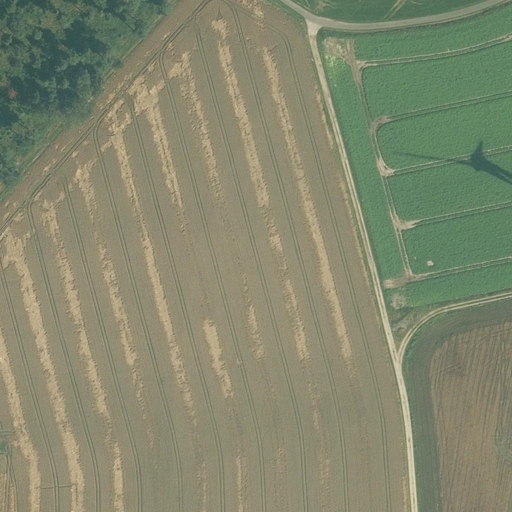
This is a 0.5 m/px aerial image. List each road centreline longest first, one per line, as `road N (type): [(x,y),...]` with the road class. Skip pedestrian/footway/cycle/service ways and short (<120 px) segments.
road 1 (track): [(400,374),(313,50),(313,19)]
road 2 (track): [(416,511),(403,344),(426,317),(511,296)]
road 3 (unclassified): [(501,0),(429,22),(362,29),(328,26),(280,0)]
